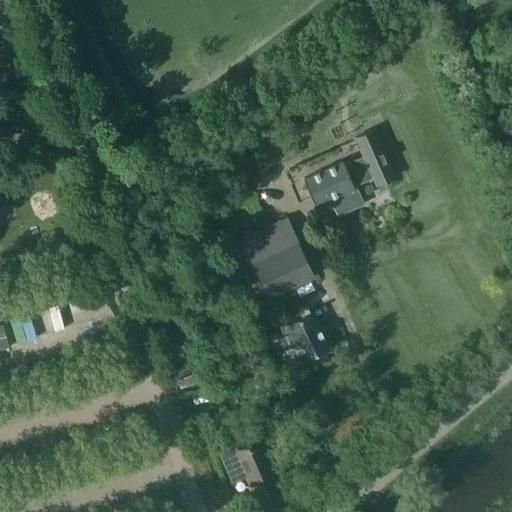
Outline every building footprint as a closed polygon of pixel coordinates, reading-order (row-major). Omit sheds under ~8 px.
[(4,41),(18,37),(16,32),(16,31),(2,36),(4,41)] [(345,164),(344,161),(305,178),(316,204),(355,186),(373,178),(377,185),(397,176),(376,128),(356,137),(364,156),(345,164)] [(315,275),(288,217),(241,239),(268,297),(315,275)] [(329,347),(312,311),(279,326),(288,344),(296,341),(304,359),(329,347)] [(270,448),(265,436),(238,448),(233,437),(226,440),(220,454),(232,481),(246,475),(250,485),(277,473),(267,450),(270,448)]
